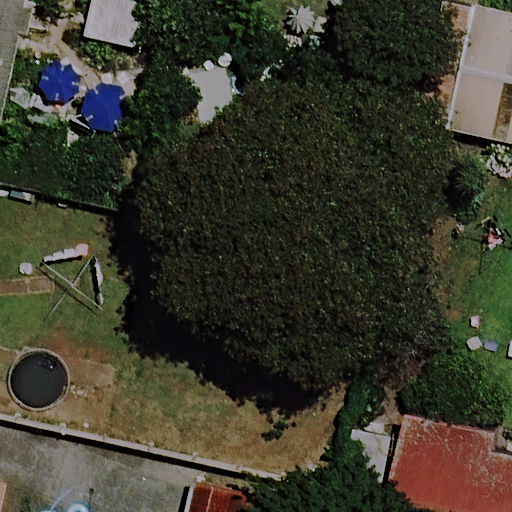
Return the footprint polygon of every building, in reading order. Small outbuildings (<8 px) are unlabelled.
[(0,0),(0,162),(32,0),(0,0)] [(511,13),(450,0),(443,0),(417,123),(511,143),(511,13)] [(511,511),(511,440),(412,416),(391,502),(433,511),(511,511)] [(0,511),(30,511),(35,487),(0,479),(0,511)] [(308,511),(309,510),(199,485),(193,511),(308,511)]
